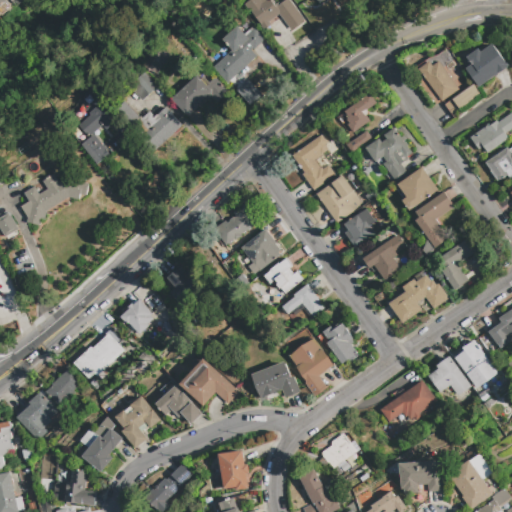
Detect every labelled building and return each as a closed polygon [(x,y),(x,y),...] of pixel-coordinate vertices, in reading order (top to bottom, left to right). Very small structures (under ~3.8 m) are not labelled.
[(269,23),(271,25),(264,30),(244,5),(250,0),(269,0),(275,8),(285,0),(289,0),(304,20),(290,30),(278,15),(273,20),(269,23)] [(251,50),(258,57),(227,84),(213,68),(232,51),(222,40),(237,27),(246,36),(255,29),(265,40),(253,50),(253,49),(251,50)] [(478,87),(465,69),(470,65),(465,58),(479,48),(481,51),(493,43),(508,66),(478,87)] [(143,69),(156,76),(169,54),(155,47),(143,69)] [(458,89),(441,101),(425,78),(426,77),(424,74),(423,75),(418,68),(429,61),(432,65),(439,61),(458,89)] [(157,87),(149,94),(136,80),(143,73),(157,87)] [(211,96),(201,106),(199,103),(197,105),(198,107),(188,116),(186,114),(185,115),(171,100),(198,76),(201,79),(203,77),(209,83),(215,78),(229,93),(217,103),(211,96)] [(235,90),(249,106),(261,95),(247,80),(235,90)] [(445,104),(473,84),(481,95),(453,115),(445,104)] [(370,93),(377,103),(368,109),(367,108),(361,112),(364,116),(366,115),(370,121),(352,133),(346,125),(348,124),(345,119),(347,118),(345,116),(347,115),(344,111),(370,93)] [(89,114),(103,102),(114,116),(113,116),(117,120),(106,130),(102,126),(91,136),(87,133),(85,134),(78,126),(90,116),(89,114)] [(165,108),(182,126),(155,149),(139,131),(141,129),(135,123),(140,117),(142,119),(149,112),(154,118),(165,108)] [(470,137),(496,120),(497,122),(511,112),(511,129),(505,134),(508,138),(486,152),(483,147),(478,150),(470,137)] [(382,164),(385,161),(382,157),(375,162),(365,148),(378,138),(381,143),(385,139),(382,135),(393,127),(399,135),(399,134),(402,137),(403,136),(406,140),(404,141),(408,146),(407,147),(412,153),(407,157),(408,159),(401,164),(408,174),(395,184),(392,180),(393,179),(382,164)] [(334,175),(313,190),(302,174),(303,172),(301,168),(300,169),(291,156),(328,130),(337,144),(315,160),(321,170),(327,165),(334,175)] [(346,145),(366,131),(371,139),(351,152),(346,145)] [(94,135),(111,157),(98,167),(81,145),(94,135)] [(511,178),(501,186),(485,163),(506,147),(508,150),(511,147),(511,178)] [(438,190),(411,208),(410,209),(409,209),(407,208),(406,207),(405,206),(401,200),(405,197),(397,185),(423,167),(438,190)] [(89,183),(87,195),(81,194),(80,199),(69,198),(46,211),(45,220),(40,220),(39,225),(26,223),(27,218),(19,205),(28,199),(24,193),(54,175),(58,183),(73,175),(76,181),(89,183)] [(315,194),(344,175),(355,191),(352,192),(361,205),(335,223),(315,194)] [(426,257),(421,251),(427,239),(414,221),(419,218),(415,212),(444,192),(454,206),(435,219),(448,239),(433,249),(426,257)] [(0,229),(0,193),(4,203),(19,228),(17,228),(21,234),(8,242),(0,229)] [(229,222),(228,221),(234,217),(234,218),(236,217),(233,214),(243,206),(256,223),(246,231),(241,234),(242,235),(235,241),(234,240),(225,246),(213,231),(226,221),(227,224),(229,222)] [(343,224),(366,209),(374,222),(369,226),(374,234),(354,248),(344,233),(347,231),(343,224)] [(280,251),(278,253),(280,255),(252,276),(246,268),(253,263),(241,248),(266,230),(276,244),(275,244),(280,251)] [(362,259),(397,235),(405,247),(397,253),(398,255),(393,258),(400,269),(383,280),(373,265),(369,268),(362,259)] [(437,259),(470,237),(479,250),(458,263),(461,268),(460,269),(468,280),(462,284),(463,285),(457,289),(456,288),(453,291),(440,271),(443,269),(437,259)] [(215,251),(211,246),(216,242),(220,247),(215,251)] [(293,274),(296,272),(303,281),(285,294),(280,288),(277,290),(272,283),(269,285),(263,276),(286,258),(293,267),(290,269),(293,274)] [(180,305),(169,293),(175,288),(167,279),(178,269),(182,273),(184,271),(185,272),(187,270),(194,277),(191,279),(193,281),(191,283),(197,290),(180,305)] [(387,303),(404,292),(401,287),(413,279),(415,282),(424,276),(428,282),(431,280),(434,285),(437,283),(448,299),(432,310),(424,297),(416,303),(421,310),(401,324),(387,303)] [(294,296),(295,295),(295,294),(306,285),(324,308),(312,317),(302,304),(287,315),(281,307),(295,297),(294,296)] [(127,308),(132,303),(133,305),(139,300),(152,315),(151,316),(153,319),(148,323),(150,325),(139,335),(127,322),(126,323),(120,318),(122,316),(121,315),(129,309),(127,308)] [(153,308),(163,305),(165,310),(155,313),(153,308)] [(486,330),(496,322),(498,325),(500,323),(497,319),(511,308),(511,340),(500,349),(486,330)] [(162,324),(168,322),(171,329),(164,331),(162,324)] [(359,356),(350,363),(348,361),(341,365),(329,348),(326,350),(317,337),(331,327),(332,329),(338,325),(339,326),(342,323),(353,339),(351,340),(353,343),(351,345),(359,356)] [(109,334),(124,351),(89,382),(73,363),(91,347),(92,349),(109,334)] [(334,366),(318,377),(327,388),(315,397),(294,368),(297,366),(289,355),(313,338),(334,366)] [(453,357),(455,356),(453,353),(461,347),(462,349),(475,340),(490,360),(488,361),(497,374),(476,389),(453,357)] [(456,395),(449,386),(439,394),(427,377),(437,369),(435,366),(447,358),(452,363),(453,363),(469,385),(456,395)] [(179,385),(202,359),(238,392),(227,404),(215,393),(202,407),(179,385)] [(250,375),(284,362),(290,378),(294,377),(300,393),(286,399),(282,390),(259,399),(250,375)] [(51,385),(70,368),(83,382),(73,391),(75,393),(58,408),(45,393),(52,387),(51,385)] [(379,410),(385,406),(384,405),(394,398),(392,394),(401,388),(404,393),(422,381),(436,400),(400,424),(395,417),(388,422),(379,410)] [(154,405),(176,386),(201,414),(190,424),(181,414),(177,418),(171,411),(165,417),(154,405)] [(57,412),(49,419),(51,421),(43,428),(46,432),(36,441),(16,418),(30,406),(27,403),(40,392),(57,412)] [(141,396),(160,420),(149,428),(148,427),(142,431),(147,438),(135,449),(121,432),(124,429),(115,418),(123,411),(124,412),(131,406),(130,405),(141,396)] [(8,456),(2,457),(5,469),(0,470),(0,423),(9,422),(9,425),(12,424),(13,432),(10,433),(13,450),(7,451),(8,456)] [(102,439),(110,429),(122,439),(108,456),(112,459),(100,473),(81,457),(99,436),(102,439)] [(322,455),(321,454),(322,453),(322,452),(323,452),(332,446),(331,443),(332,441),(344,433),(357,451),(325,474),(316,462),(323,457),(322,455)] [(477,454),(470,460),(465,453),(473,448),(477,454)] [(21,451),(32,449),(34,461),(24,463),(21,451)] [(218,454),(243,451),(245,464),(248,464),(249,473),(246,473),(248,488),(235,490),(234,487),(222,488),(221,475),(217,476),(216,466),(219,465),(218,454)] [(477,454),(501,489),(470,511),(461,497),(463,496),(448,475),(470,460),(477,454)] [(399,464),(441,461),(443,491),(428,492),(428,484),(417,485),(418,492),(404,493),(404,489),(401,489),(399,464)] [(339,467),(346,462),(350,468),(343,472),(339,467)] [(182,464),(193,474),(165,502),(168,506),(161,511),(159,511),(144,497),(164,478),(166,480),(182,464)] [(299,477),(315,469),(321,482),(320,482),(323,487),(325,486),(332,499),(334,498),(340,508),(332,511),(303,511),(302,508),(310,504),(305,493),(307,492),(299,477)] [(70,484),(72,471),(86,472),(84,491),(96,492),(94,506),(65,503),(67,483),(70,484)] [(0,511),(0,474),(10,472),(15,499),(21,498),(24,510),(18,511),(0,511)] [(359,478),(366,474),(369,477),(362,482),(359,478)] [(67,483),(65,503),(52,502),(54,482),(67,483)] [(476,511),(475,511),(492,500),(490,498),(504,488),(511,500),(496,510),(497,511),(506,511),(511,507),(511,511),(476,511)] [(367,511),(372,509),(370,506),(382,498),(382,497),(391,491),(395,497),(398,495),(407,509),(402,511),(398,511),(396,509),(391,511),(367,511)] [(255,511),(214,511),(213,507),(219,505),(219,504),(233,498),(237,507),(239,511),(249,511),(255,510),(255,511)]
